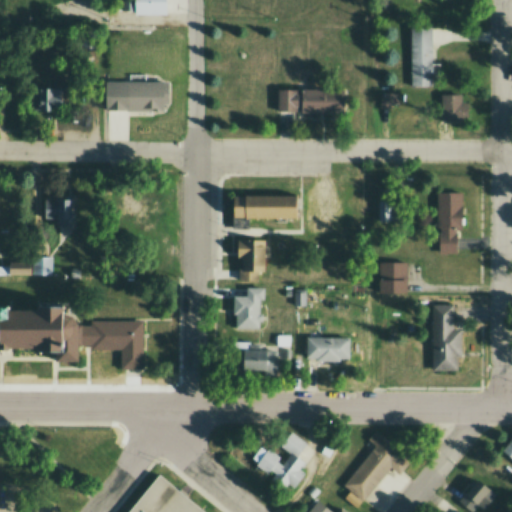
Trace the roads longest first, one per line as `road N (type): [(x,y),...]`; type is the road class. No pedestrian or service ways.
road 1 (residential): [(400,511),(500,386),(502,0)]
road 2 (residential): [(511,148),(0,148)]
road 3 (tertiary): [(488,405),(0,403)]
road 4 (residential): [(181,405),(192,390),(195,360),(194,0)]
road 5 (residential): [(90,511),(181,405)]
road 6 (residential): [(253,511),(185,451),(181,405)]
